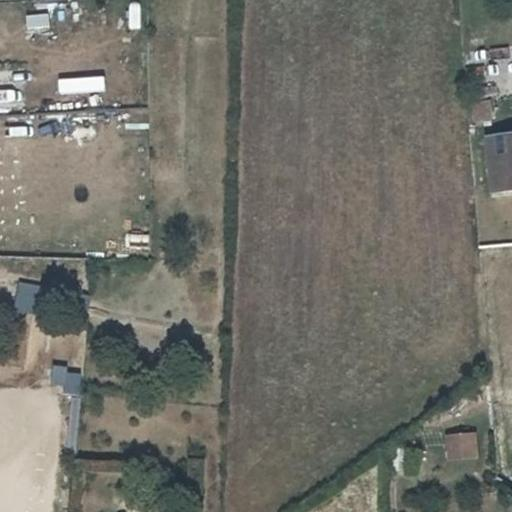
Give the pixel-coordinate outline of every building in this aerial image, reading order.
[(47,16),(27,17),(27,27),(48,26),(47,16)] [(104,79),(59,81),(60,92),(104,90),(104,79)] [(490,102),(470,100),(468,120),(489,121),(490,102)] [(511,142),(493,144),(500,199),(511,197),(511,142)] [(30,305),(31,284),(15,283),(14,304),(30,305)] [(61,388),(81,386),(79,372),(60,373),(61,388)] [(472,430),(440,435),(445,461),(476,456),(472,430)] [(393,445),(390,470),(413,472),(416,448),(393,445)]
